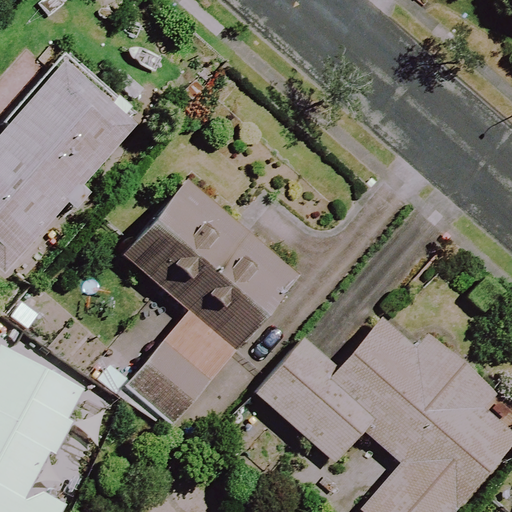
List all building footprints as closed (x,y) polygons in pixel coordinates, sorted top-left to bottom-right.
[(511,0),(500,0),(511,10),(511,0)] [(132,123),(57,62),(0,133),(0,275),(3,277),(73,189),(77,192),(132,123)] [(292,280),(179,184),(117,258),(185,315),(120,391),(166,430),(292,280)] [(410,353),(375,323),(332,373),(299,344),(252,398),(331,465),(358,432),(398,466),(357,511),(451,511),(511,442),(476,412),(488,398),(420,340),(410,353)] [(80,397),(0,353),(0,511),(61,511),(62,511),(28,492),(80,397)]
